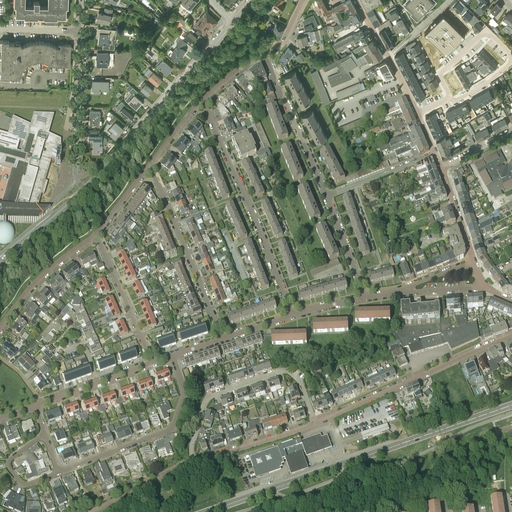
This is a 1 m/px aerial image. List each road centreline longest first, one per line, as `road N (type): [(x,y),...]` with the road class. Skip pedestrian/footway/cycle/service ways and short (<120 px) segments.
road 1 (secondary): [(206,511),(511,405)]
road 2 (residential): [(291,315),(201,100)]
road 3 (secondary): [(84,189),(233,22)]
road 4 (residential): [(314,424),(511,335)]
road 5 (residential): [(194,463),(191,444),(205,400),(228,388),(286,370),(300,381),(314,424)]
road 6 (residential): [(172,356),(184,390),(173,426),(59,472)]
road 7 (residential): [(222,339),(147,167)]
road 8 (residential): [(84,189),(74,171),(78,31)]
road 9 (residential): [(327,196),(263,52)]
road 10 (residential): [(152,363),(95,235)]
road 11 (residential): [(0,328),(44,273),(95,235)]
road 12 (residential): [(356,0),(418,112)]
road 13 (residential): [(194,463),(314,424)]
road 14 (residential): [(450,97),(510,63),(486,30),(479,35)]
